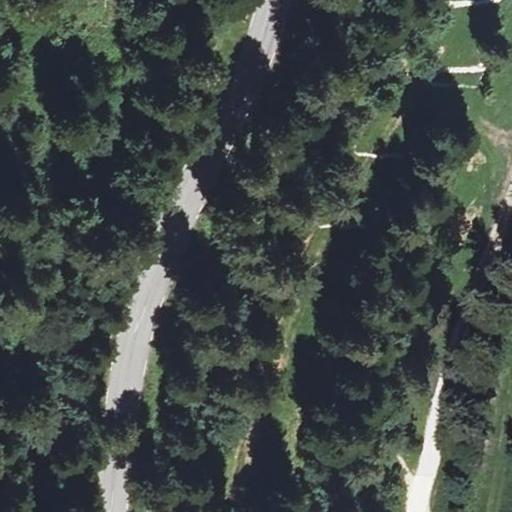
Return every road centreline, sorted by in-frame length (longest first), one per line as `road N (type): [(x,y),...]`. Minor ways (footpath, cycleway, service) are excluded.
road 1 (secondary): [(113,511),(149,279),(268,0)]
road 2 (track): [(272,511),(277,453),(352,272),(478,119)]
road 3 (track): [(491,248),(450,354),(420,511)]
road 4 (track): [(491,248),(478,119)]
